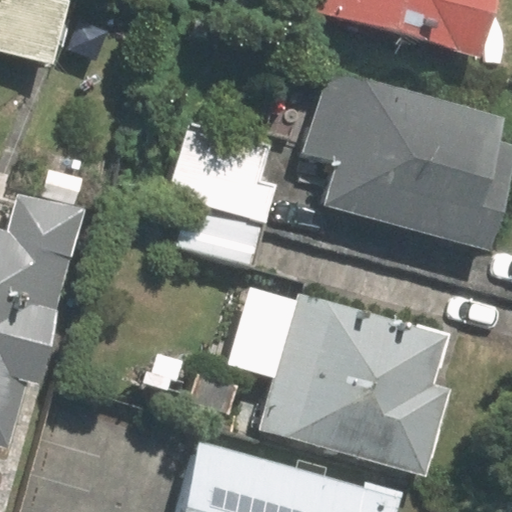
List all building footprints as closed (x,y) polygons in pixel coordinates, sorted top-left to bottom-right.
[(74,0),(0,0),(0,50),(55,66),(74,0)] [(293,0),(291,9),(492,57),(505,0),(293,0)] [(511,138),(501,136),(507,110),(328,66),(307,153),(340,161),(329,205),(495,245),(511,175),(511,138)] [(255,267),(285,146),(189,123),(172,192),(191,197),(178,248),(255,267)] [(19,191),(5,243),(0,241),(0,445),(7,447),(25,378),(46,384),(91,210),(19,191)] [(431,383),(445,329),(298,291),(286,338),(260,332),(251,370),(276,376),(261,435),(429,478),(452,389),(431,383)] [(398,511),(404,492),(203,435),(180,511),(398,511)]
